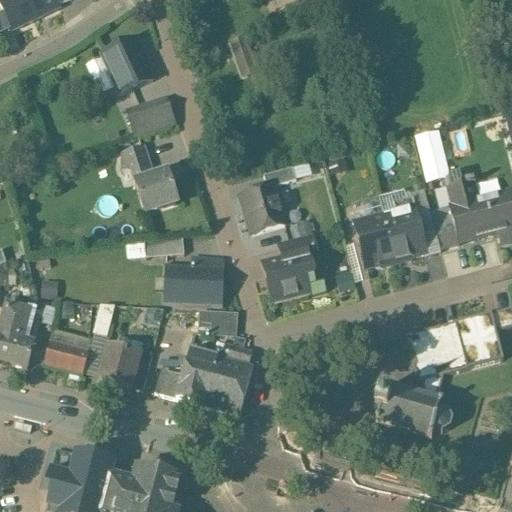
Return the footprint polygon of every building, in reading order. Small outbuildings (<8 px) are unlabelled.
[(12,33),(36,22),(24,0),(2,0),(0,1),(0,8),(2,12),(10,29),(12,33)] [(24,0),(36,22),(59,11),(53,0),(24,0)] [(250,41),(232,47),(244,83),(263,76),(250,41)] [(134,43),(104,56),(123,96),(152,83),(134,43)] [(166,101),(128,113),(133,129),(171,117),(166,101)] [(171,117),(133,129),(136,140),(175,128),(171,117)] [(144,150),(122,157),(127,170),(131,169),(148,163),(144,150)] [(153,180),(148,163),(131,169),(137,185),(135,186),(144,215),(178,204),(168,175),(153,180)] [(292,171),(264,179),(267,191),(274,189),(274,190),(296,184),(292,171)] [(476,184),(465,187),(465,188),(447,192),(452,211),(449,211),(459,248),(461,248),(460,247),(478,242),(478,243),(479,243),(479,242),(506,235),(506,236),(508,235),(507,235),(511,233),(511,198),(511,195),(478,204),(473,187),(476,186),(476,184)] [(267,191),(242,198),(253,238),(285,229),(281,215),(283,212),(280,204),(277,202),(274,190),(274,189),(267,191)] [(413,212),(384,220),(395,264),(424,257),(413,212)] [(384,220),(355,227),(366,272),(395,264),(384,220)] [(313,240),(278,249),(282,263),(308,256),(309,262),(318,260),(313,240)] [(182,243),(153,247),(154,260),(184,258),(182,243)] [(282,263),(263,268),(273,304),(310,295),(307,281),(314,279),(309,262),(308,256),(282,263)] [(223,263),(192,261),(191,271),(223,273),(223,263)] [(191,271),(166,270),(165,307),(222,310),(223,273),(191,271)] [(322,278),(314,280),(314,279),(307,281),(310,295),(311,295),(312,299),(326,295),(322,278)] [(30,315),(8,309),(0,336),(0,337),(22,343),(30,315)] [(511,315),(511,313),(405,341),(410,359),(413,359),(415,368),(412,368),(417,387),(421,386),(425,403),(435,406),(442,381),(503,365),(496,338),(511,333),(511,315)] [(237,318),(202,316),(201,338),(216,339),(217,330),(236,331),(237,318)] [(112,320),(99,317),(94,337),(107,340),(112,320)] [(22,343),(0,337),(0,365),(28,373),(34,347),(22,343)] [(245,344),(237,342),(235,351),(243,353),(245,344)] [(89,356),(50,345),(44,369),(83,379),(89,356)] [(141,358),(108,349),(99,383),(132,392),(141,358)] [(235,351),(226,349),(222,362),(249,370),(252,356),(243,353),(235,351)] [(222,362),(190,354),(183,379),(176,404),(204,411),(240,421),(253,371),(249,370),(222,362)] [(183,379),(162,373),(155,397),(176,404),(183,379)] [(425,403),(388,392),(389,391),(386,390),(385,393),(385,394),(383,402),(378,401),(374,413),(379,415),(376,424),(375,426),(378,427),(429,442),(431,443),(432,440),(433,435),(442,438),(450,433),(452,425),(448,416),(439,414),(441,410),(442,409),(442,407),(441,406),(439,406),(437,407),(435,406),(425,403)] [(81,463),(75,467),(72,475),(71,476),(71,477),(70,481),(69,481),(70,482),(69,486),(68,487),(69,488),(68,492),(67,492),(67,493),(65,503),(63,504),(64,505),(63,509),(62,510),(63,511),(62,511),(102,511),(111,482),(112,475),(111,475),(110,473),(110,472),(110,471),(110,469),(109,467),(106,466),(107,465),(106,464),(105,465),(101,464),(100,463),(99,464),(96,463),(95,462),(94,462),(90,461),(89,460),(84,464),(81,463)] [(174,511),(182,483),(137,472),(133,487),(111,482),(102,511),(174,511)]
